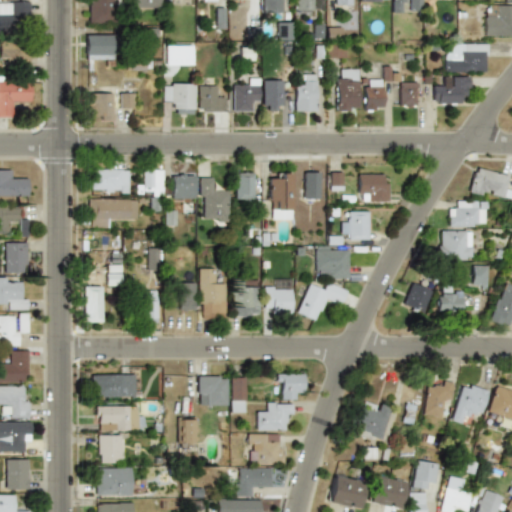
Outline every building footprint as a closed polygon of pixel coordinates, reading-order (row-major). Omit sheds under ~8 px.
[(111,23),(110,0),(86,0),(86,23),(111,23)] [(129,0),(130,8),(158,7),(157,0),(129,0)] [(260,0),(260,12),(281,12),(281,0),(260,0)] [(293,0),(293,12),(312,12),(312,0),(293,0)] [(410,0),(391,0),(391,12),(400,12),(400,2),(410,2),(410,0)] [(408,0),(408,11),(419,11),(419,0),(408,0)] [(27,1),(0,1),(0,24),(27,24),(27,1)] [(482,36),(511,36),(511,4),(482,4),(482,36)] [(214,29),(223,29),(223,8),(213,8),(214,29)] [(227,41),(242,41),(242,28),(235,28),(235,18),(227,18),(227,41)] [(274,40),(290,40),(290,22),(274,22),(274,40)] [(320,25),(310,25),(311,39),(320,38),(320,25)] [(339,28),(325,28),(325,38),(339,38),(339,28)] [(82,34),(82,59),(114,59),(114,34),(82,34)] [(0,59),(6,59),(6,68),(28,68),(28,40),(0,40),(0,59)] [(342,58),(342,41),(325,41),(325,58),(342,58)] [(485,43),(451,43),(451,52),(441,52),(441,72),(485,72),(485,43)] [(171,44),(162,44),(162,63),(172,63),(171,44)] [(356,110),(355,68),(333,68),(333,110),(356,110)] [(293,83),(293,112),(315,112),(315,73),(303,73),(303,83),(293,83)] [(441,86),(424,86),(424,95),(430,95),(430,105),(457,105),(457,95),(467,95),(467,76),(441,76),(441,86)] [(230,87),(230,111),(249,111),(249,101),(257,101),(257,78),(240,78),(240,87),(230,87)] [(260,79),(260,110),(281,110),(281,79),(260,79)] [(361,110),(381,110),(381,79),(361,79),(361,110)] [(29,103),(29,80),(0,80),(0,115),(9,115),(9,103),(29,103)] [(396,107),(414,107),(414,81),(396,81),(396,107)] [(171,114),(193,114),(193,83),(161,83),(161,103),(171,103),(171,114)] [(85,94),(85,112),(95,112),(95,121),(109,121),(109,110),(131,110),(131,91),(123,91),(123,84),(95,85),(95,94),(85,94)] [(222,112),(222,94),(213,94),(213,85),(196,85),(196,112),(222,112)] [(511,189),(511,192),(502,189),(506,177),(474,166),(465,192),(481,197),(483,190),(511,200),(511,189)] [(0,169),(0,196),(26,196),(26,178),(8,178),(8,169),(0,169)] [(89,190),(126,190),(126,169),(89,169),(89,190)] [(141,196),(161,196),(161,169),(141,169),(141,196)] [(232,199),(251,199),(252,171),(232,171),(232,199)] [(290,171),(266,171),(266,219),(290,219),(290,171)] [(300,199),(317,199),(317,171),(300,171),(300,199)] [(340,171),(328,171),(328,189),(340,189),(340,171)] [(169,198),(192,198),(192,173),(169,173),(169,198)] [(385,201),(386,173),(355,173),(354,193),(364,193),(363,201),(385,201)] [(225,187),(207,187),(207,178),(196,178),(197,220),(225,219),(225,187)] [(86,198),(85,226),(107,226),(107,217),(134,217),(134,198),(86,198)] [(446,209),(446,226),(482,225),(482,209),(475,209),(475,201),(454,201),(454,208),(446,209)] [(24,217),(16,218),(16,204),(0,204),(0,233),(7,233),(7,224),(17,224),(17,235),(25,235),(24,217)] [(367,211),(348,211),(348,220),(339,220),(339,239),(367,239),(367,211)] [(468,258),(468,231),(437,231),(437,259),(468,258)] [(0,272),(25,272),(25,241),(0,241),(0,272)] [(347,278),(347,246),(312,246),(312,278),(347,278)] [(160,247),(144,247),(144,268),(160,268),(160,247)] [(483,286),(484,266),(469,266),(468,286),(483,286)] [(222,318),(222,279),(213,279),(213,268),(197,268),(197,318),(222,318)] [(118,273),(105,274),(105,285),(119,284),(118,273)] [(15,277),(0,277),(0,304),(1,304),(1,310),(24,310),(24,288),(15,288),(15,277)] [(256,316),(256,287),(241,287),(241,278),(229,278),(229,316),(256,316)] [(271,288),(262,288),(262,313),(290,313),(290,290),(280,290),(280,279),(271,279),(271,288)] [(344,290),(320,281),(317,289),(305,284),(294,313),(315,321),(322,302),(338,308),(344,290)] [(175,282),(175,310),(193,310),(193,282),(175,282)] [(400,304),(419,313),(429,291),(409,283),(400,304)] [(488,323),(507,327),(511,309),(511,286),(498,283),(488,323)] [(100,285),(81,285),(81,322),(100,322),(100,285)] [(154,290),(139,290),(139,322),(154,322),(154,290)] [(459,294),(435,293),(434,311),(459,312),(459,294)] [(26,333),(26,314),(0,314),(0,344),(16,344),(16,333),(26,333)] [(26,350),(7,350),(7,361),(0,361),(0,381),(26,381),(26,350)] [(90,373),(90,397),(133,397),(133,373),(90,373)] [(301,373),(273,373),(273,398),(292,398),(292,391),(301,391),(301,373)] [(225,405),(225,376),(194,376),(194,405),(225,405)] [(243,411),(243,377),(227,377),(227,411),(243,411)] [(447,400),(449,385),(423,382),(419,415),(437,417),(439,399),(447,400)] [(0,417),(25,417),(25,385),(0,385),(0,417)] [(484,391),(456,385),(448,421),(464,425),(467,413),(478,416),(484,391)] [(511,421),(511,418),(511,387),(511,388),(510,392),(492,385),(483,411),(511,421)] [(253,411),(253,430),(279,430),(279,421),(288,422),(289,403),(263,402),(262,411),(253,411)] [(349,429),(377,438),(386,408),(376,404),(374,413),(356,407),(349,429)] [(133,413),(133,405),(93,405),(93,431),(142,431),(142,413),(133,413)] [(194,443),(194,419),(177,419),(177,443),(194,443)] [(0,451),(19,452),(19,431),(29,431),(29,421),(0,421),(0,451)] [(280,442),(274,442),(274,433),(244,433),(244,453),(254,453),(254,464),(280,464),(280,442)] [(124,435),(95,435),(95,462),(124,462),(124,435)] [(2,489),(26,489),(26,459),(2,459),(2,489)] [(422,489),(423,482),(430,483),(432,463),(410,461),(408,488),(422,489)] [(129,495),(129,466),(93,466),(93,495),(129,495)] [(232,467),(232,496),(250,496),(250,486),(268,486),(268,467),(232,467)] [(356,509),(362,481),(329,474),(323,502),(356,509)] [(364,503),(396,509),(401,481),(370,475),(364,503)] [(460,476),(438,475),(435,511),(465,511),(467,491),(459,490),(460,476)] [(470,511),(492,511),(499,496),(481,488),(470,511)] [(421,511),(422,493),(406,492),(405,511),(421,511)] [(26,511),(26,506),(15,506),(15,495),(0,495),(0,511),(26,511)] [(258,511),(258,499),(215,499),(215,511),(258,511)] [(93,502),(93,511),(130,511),(130,502),(93,502)]
